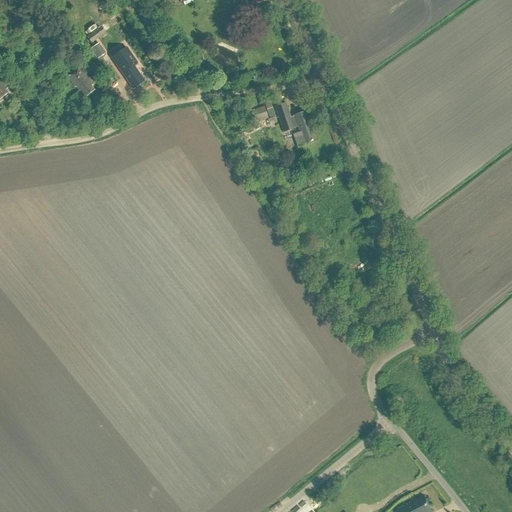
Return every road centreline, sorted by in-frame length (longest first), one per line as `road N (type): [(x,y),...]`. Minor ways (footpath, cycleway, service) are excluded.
road 1 (unclassified): [(323,81),(169,102),(95,133),(0,150)]
road 2 (tertiary): [(431,331),(323,81)]
road 3 (unclassified): [(390,421),(280,511)]
road 4 (tertiary): [(511,447),(457,379),(431,331)]
road 5 (unclassified): [(390,421),(373,394),(373,372),(431,331)]
